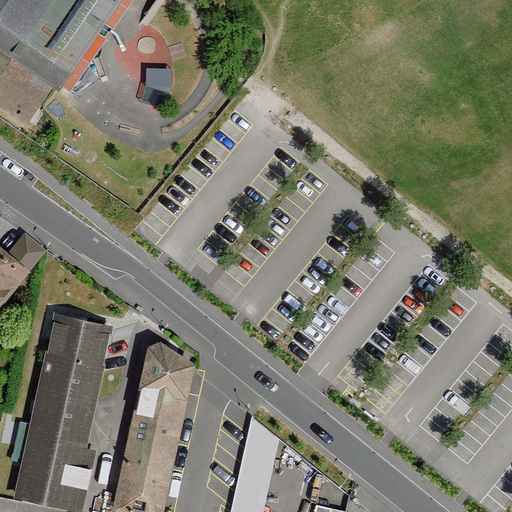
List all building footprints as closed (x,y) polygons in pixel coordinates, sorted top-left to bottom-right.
[(0,0),(0,106),(25,123),(52,83),(60,89),(120,0),(0,0)] [(24,235),(7,255),(29,273),(46,253),(24,235)] [(0,248),(0,307),(29,273),(7,255),(0,248)] [(110,325),(56,313),(16,496),(70,508),(110,325)] [(160,342),(149,347),(113,511),(118,511),(159,511),(192,366),(160,342)] [(230,511),(263,511),(283,426),(251,419),(230,511)] [(348,511),(349,506),(318,500),(315,511),(348,511)]
